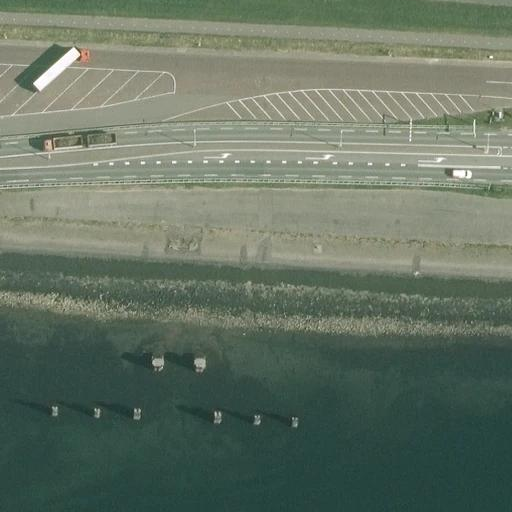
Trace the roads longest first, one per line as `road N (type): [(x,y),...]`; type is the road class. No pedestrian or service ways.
road 1 (primary): [(511,141),(162,137),(0,150)]
road 2 (primary): [(0,175),(227,168),(511,175)]
